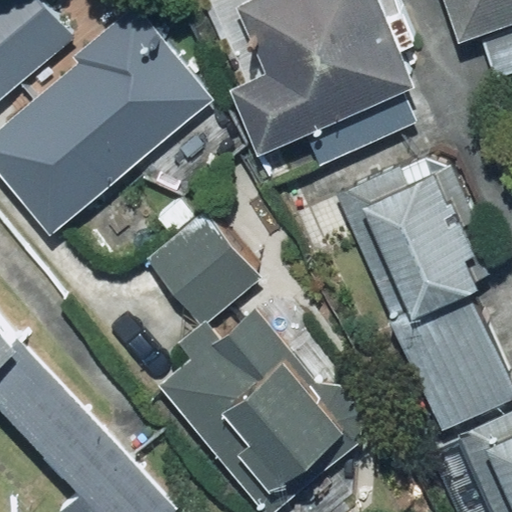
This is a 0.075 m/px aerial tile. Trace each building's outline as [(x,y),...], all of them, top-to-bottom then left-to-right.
[(139,0),(77,53),(65,39),(31,68),(42,81),(0,116),(0,127),(71,213),(230,81),(161,0),(139,0)] [(83,16),(70,0),(0,0),(0,41),(18,66),(83,16)] [(224,0),(285,129),(321,113),(338,150),(427,108),(410,71),(434,60),(406,0),(224,0)] [(511,0),(470,0),(493,70),(511,63),(511,0)] [(450,413),(511,386),(511,312),(501,288),(458,306),(448,283),(508,257),(459,146),(353,192),(450,413)] [(209,209),(194,192),(174,209),(188,226),(165,245),(216,306),(273,258),(222,198),(209,209)] [(183,511),(199,498),(0,274),(0,366),(100,479),(69,507),(73,511),(183,511)] [(303,465),(375,404),(278,290),(181,371),(289,498),(314,477),(303,465)] [(511,511),(511,408),(478,420),(510,511),(511,511)]
